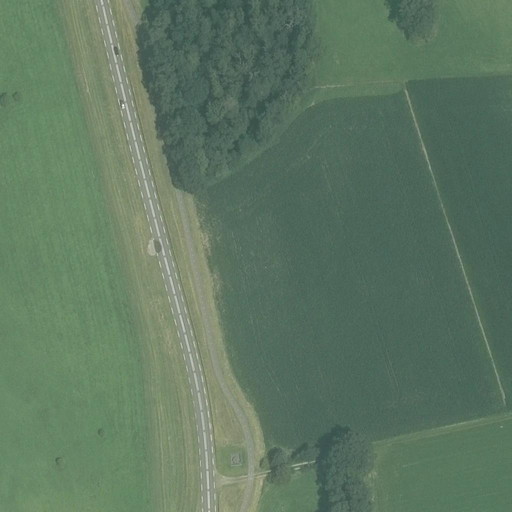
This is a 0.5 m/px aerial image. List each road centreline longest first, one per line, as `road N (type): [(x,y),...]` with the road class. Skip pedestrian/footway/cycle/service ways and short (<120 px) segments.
road 1 (primary): [(208,511),(194,374),(102,0)]
road 2 (track): [(207,481),(511,414)]
